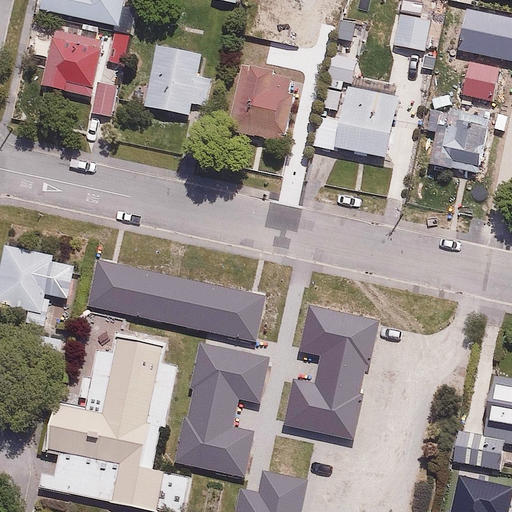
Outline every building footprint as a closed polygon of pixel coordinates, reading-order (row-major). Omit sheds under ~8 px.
[(40,0),(39,7),(123,25),(128,0),(40,0)] [(430,16),(399,13),(396,43),(426,47),(430,16)] [(128,57),(130,29),(113,28),(111,55),(128,57)] [(97,82),(101,37),(46,33),(41,93),(96,97),(97,82)] [(147,110),(190,115),(191,104),(206,105),(210,75),(195,73),(198,52),(154,47),(147,110)] [(501,64),(466,60),(462,95),(497,99),(501,64)] [(284,145),(293,81),(273,78),(274,70),(239,65),(229,137),(284,145)] [(401,86),(349,76),(343,108),(328,105),(320,145),(387,158),(401,86)] [(115,119),(117,84),(97,82),(96,97),(95,118),(115,119)] [(480,175),(490,113),(439,105),(430,167),(480,175)] [(53,259),(54,252),(4,243),(0,264),(0,304),(28,310),(26,324),(46,328),(52,297),(69,301),(76,263),(53,259)] [(158,357),(108,346),(91,421),(50,412),(40,457),(80,466),(71,503),(111,511),(149,511),(157,479),(132,474),(158,357)] [(381,511),(414,370),(328,351),(292,511),(381,511)] [(511,386),(494,384),(489,415),(507,418),(506,423),(511,424),(511,386)] [(503,437),(457,428),(451,463),(497,472),(503,437)]
